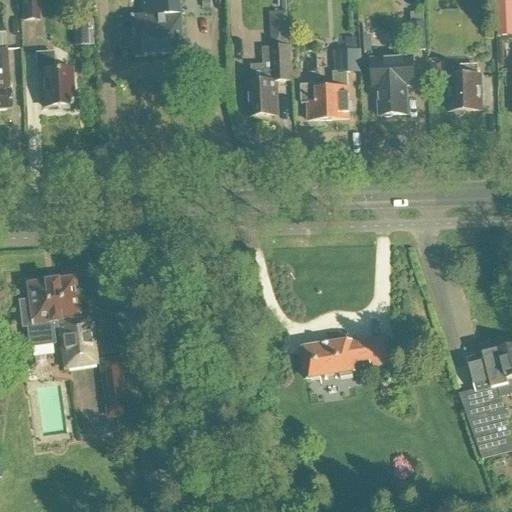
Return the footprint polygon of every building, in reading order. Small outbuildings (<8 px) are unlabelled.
[(39,0),(21,0),(22,25),(40,24),(39,0)] [(141,0),(142,20),(133,20),(135,60),(184,58),(180,2),(197,0),(196,0),(141,0)] [(211,0),(202,0),(204,12),(212,11),(211,0)] [(511,0),(498,0),(499,24),(511,23),(511,0)] [(270,15),(272,49),(290,48),(288,14),(270,15)] [(411,26),(412,49),(412,54),(426,53),(424,26),(411,26)] [(333,75),(334,92),(318,92),(318,88),(301,88),(302,107),(308,107),(309,125),(350,123),(350,91),(349,75),(361,75),(360,40),(346,41),(347,53),(335,54),(336,74),(333,75)] [(0,49),(0,113),(12,113),(10,93),(8,93),(6,50),(0,49)] [(251,86),(252,121),(254,121),(257,123),(264,123),(266,120),(276,119),(275,96),(278,96),(278,85),(291,85),(290,62),(292,62),(291,49),(263,50),(264,67),(265,67),(265,71),(252,71),(253,86),(251,86)] [(53,73),(53,56),(36,57),(37,76),(39,76),(40,87),(44,87),(45,111),(59,110),(59,113),(68,113),(67,109),(71,109),(70,88),(72,84),(70,80),(69,73),(53,73)] [(415,88),(414,59),(373,61),(374,90),(378,90),(379,119),(384,119),(386,121),(392,121),(393,118),(408,118),(407,89),(415,88)] [(431,64),(431,82),(445,81),(445,63),(431,64)] [(477,79),(477,69),(462,70),(462,80),(450,80),(451,115),(454,115),(456,118),(460,120),(463,118),(466,114),(482,114),(481,90),(484,90),(483,79),(477,79)] [(61,341),(65,370),(65,371),(97,367),(90,320),(79,322),(73,283),(28,288),(29,302),(17,303),(21,332),(26,331),(28,351),(55,348),(54,341),(61,341)] [(393,365),(389,341),(351,347),(350,345),(302,353),(307,382),(341,376),(341,380),(353,378),(353,374),(356,373),(353,362),(371,359),(373,368),(393,365)] [(511,350),(469,361),(487,429),(473,433),(484,463),(511,455),(511,436),(503,400),(511,397),(511,350)] [(119,360),(98,363),(106,422),(127,419),(119,360)] [(135,445),(151,498),(180,489),(164,436),(135,445)]
